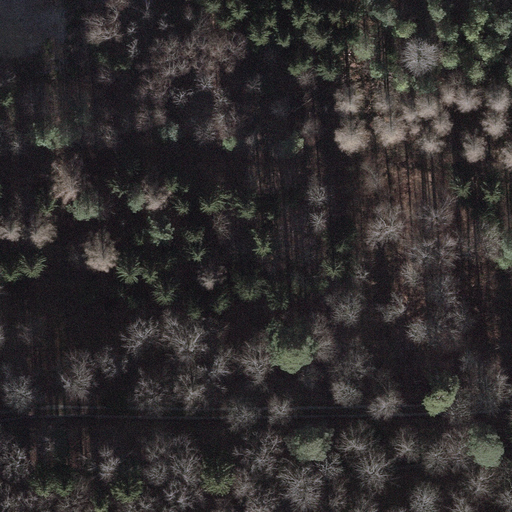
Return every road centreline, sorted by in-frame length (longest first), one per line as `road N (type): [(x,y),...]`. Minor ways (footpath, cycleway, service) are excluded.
road 1 (track): [(0,412),(511,397)]
road 2 (track): [(511,451),(365,462),(303,485),(294,511)]
